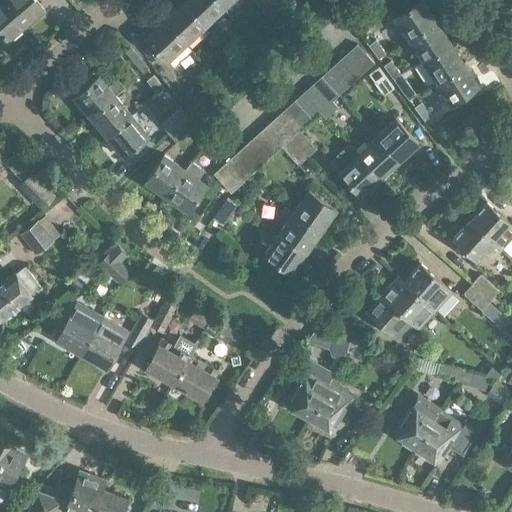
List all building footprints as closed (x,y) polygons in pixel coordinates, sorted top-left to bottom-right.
[(0,0),(0,33),(8,42),(45,10),(37,0),(0,0)] [(213,0),(183,0),(181,2),(203,26),(221,9),(213,0)] [(230,0),(213,0),(221,9),(230,0)] [(277,9),(268,0),(251,0),(268,17),(277,9)] [(284,0),(268,0),(277,9),(286,1),(284,0)] [(418,0),(393,16),(408,38),(434,21),(419,0),(418,0)] [(203,26),(181,2),(162,20),(184,43),(203,26)] [(165,61),(184,43),(162,20),(143,38),(165,61)] [(422,59),(448,42),(434,21),(408,38),(422,59)] [(368,44),(378,58),(385,52),(375,39),(368,44)] [(461,63),(448,42),(422,59),(435,80),(461,63)] [(357,43),(347,51),(364,71),(374,62),(357,43)] [(119,54),(137,75),(148,67),(130,45),(119,54)] [(254,71),(268,58),(257,47),(245,58),(249,62),(248,63),(254,71)] [(347,51),(338,60),(355,79),(364,71),(347,51)] [(393,78),(401,73),(391,59),(383,65),(393,78)] [(338,60),(329,68),(347,87),(355,79),(338,60)] [(476,85),(461,63),(435,80),(450,102),(476,85)] [(384,95),(394,87),(378,66),(368,73),(384,95)] [(78,81),(82,87),(73,95),(90,115),(113,96),(124,86),(117,77),(106,87),(96,76),(98,74),(93,68),(78,81)] [(329,68),(320,76),(338,95),(347,87),(329,68)] [(222,82),(228,88),(241,77),(235,70),(222,82)] [(146,79),(157,93),(164,87),(153,73),(146,79)] [(416,94),(401,73),(393,78),(408,99),(416,94)] [(320,76),(311,84),(329,103),(332,100),(338,95),(320,76)] [(311,84),(302,92),(320,111),(329,103),(311,84)] [(178,97),(195,117),(204,110),(188,89),(178,97)] [(302,92),(294,100),(311,119),(319,111),(320,111),(302,92)] [(106,135),(129,115),(113,96),(90,115),(106,135)] [(294,100),(285,108),(302,127),(311,119),(294,100)] [(329,103),(320,111),(319,111),(325,118),(338,106),(332,100),(329,103)] [(431,116),(421,102),(413,107),(423,121),(431,116)] [(168,133),(188,116),(181,107),(160,124),(168,133)] [(302,127),(285,108),(276,116),(293,135),(299,129),(302,127)] [(146,135),(129,115),(106,135),(123,155),(146,135)] [(196,125),(188,116),(168,133),(176,142),(196,125)] [(276,116),(267,124),(284,143),(290,138),(293,135),(276,116)] [(416,142),(395,119),(376,136),(397,160),(416,142)] [(267,124),(258,132),(275,151),(281,146),(284,143),(267,124)] [(299,129),(293,135),(290,138),(307,156),(316,148),(299,129)] [(275,151),(258,132),(249,140),(266,159),(275,151)] [(376,136),(357,153),(378,177),(397,160),(376,136)] [(290,138),(284,143),(281,146),(298,164),(307,156),(290,138)] [(249,140),(240,148),(257,167),(266,159),(249,140)] [(257,167),(240,148),(231,156),(240,166),(248,175),(257,167)] [(378,177),(357,153),(337,171),(359,194),(378,177)] [(184,170),(162,155),(144,180),(166,195),(184,170)] [(240,166),(231,156),(213,173),(221,182),(240,166)] [(190,160),(184,170),(166,195),(188,210),(205,185),(197,179),(204,170),(190,160)] [(240,166),(221,182),(230,192),(248,175),(240,166)] [(55,194),(32,170),(17,184),(40,209),(55,194)] [(333,208),(308,190),(293,212),(318,229),(333,208)] [(222,225),(237,203),(227,196),(212,218),(222,225)] [(511,223),(486,200),(468,219),(501,248),(511,236),(511,223)] [(304,250),(318,229),(293,212),(278,232),(304,250)] [(35,253),(53,240),(37,219),(20,232),(35,253)] [(468,219),(451,238),(476,261),(484,251),(492,258),(501,248),(468,219)] [(304,250),(278,232),(263,254),(289,272),(304,250)] [(118,283),(130,270),(121,262),(127,255),(114,243),(107,251),(108,252),(97,263),(118,283)] [(420,261),(403,279),(436,308),(452,290),(420,261)] [(166,272),(156,264),(149,272),(160,280),(166,272)] [(0,320),(31,297),(30,296),(42,287),(25,265),(13,273),(0,282),(0,320)] [(480,273),(471,283),(490,300),(499,290),(480,273)] [(397,274),(381,292),(416,322),(420,326),(436,308),(403,279),(397,274)] [(490,300),(471,283),(462,293),(481,309),(490,300)] [(381,292),(365,310),(392,334),(399,341),(416,322),(381,292)] [(150,325),(162,332),(174,312),(173,311),(175,306),(165,300),(162,305),(161,304),(150,325)] [(501,308),(493,301),(486,309),(494,316),(501,308)] [(75,305),(70,313),(55,340),(81,354),(101,318),(76,304),(75,305)] [(125,341),(136,347),(150,324),(149,324),(151,320),(141,314),(138,318),(125,341)] [(124,331),(101,318),(81,354),(104,367),(124,331)] [(214,334),(235,345),(241,333),(221,322),(220,325),(208,318),(202,330),(213,336),(214,334)] [(454,341),(461,332),(453,325),(446,334),(454,341)] [(160,336),(158,341),(142,369),(173,386),(189,355),(198,339),(196,338),(194,342),(179,333),(173,343),(160,336)] [(350,338),(335,334),(328,346),(330,354),(341,360),(346,350),(350,338)] [(365,342),(350,338),(346,350),(362,354),(365,342)] [(437,344),(427,354),(438,358),(445,351),(437,344)] [(189,355),(173,386),(199,401),(217,369),(197,357),(196,359),(189,355)] [(309,357),(284,403),(298,410),(299,415),(308,419),(330,380),(334,372),(326,367),(309,357)] [(463,369),(439,362),(435,374),(460,381),(463,369)] [(463,369),(460,381),(460,383),(484,389),(488,376),(463,369)] [(330,380),(308,419),(316,424),(321,423),(334,430),(354,394),(330,380)] [(416,391),(391,431),(403,439),(401,442),(413,449),(440,408),(441,407),(416,391)] [(440,408),(413,449),(425,457),(427,455),(439,463),(450,446),(460,453),(463,455),(480,429),(464,418),(461,422),(440,408)] [(511,429),(506,438),(510,442),(500,458),(511,465),(510,469),(511,470),(511,429)] [(22,457),(0,445),(0,482),(7,487),(22,457)] [(64,511),(92,511),(102,487),(105,479),(78,470),(67,502),(38,492),(33,495),(26,511),(56,511),(58,510),(64,511)] [(102,487),(92,511),(121,511),(127,497),(102,487)] [(165,503),(162,511),(203,511),(204,511),(194,509),(194,508),(175,504),(175,505),(165,503)]
